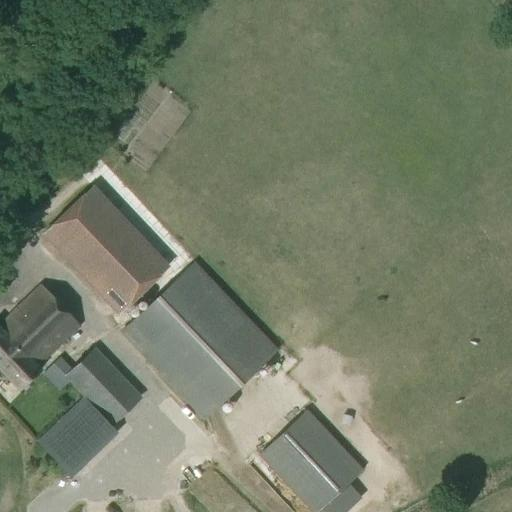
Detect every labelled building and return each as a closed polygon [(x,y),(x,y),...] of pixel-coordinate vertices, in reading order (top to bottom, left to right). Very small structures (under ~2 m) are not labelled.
[(102,301),(115,315),(165,268),(91,188),(60,217),(41,235),(102,301)] [(203,419),(277,350),(195,263),(122,332),(203,419)] [(35,364),(77,324),(44,290),(2,331),(0,328),(0,368),(18,388),(39,369),(35,364)] [(139,396),(95,349),(72,371),(60,358),(44,373),(59,389),(70,380),(86,397),(38,442),(70,476),(116,432),(109,424),(139,396)] [(314,511),(316,511),(361,470),(307,412),(261,455),(314,511)] [(357,438),(350,448),(370,463),(378,453),(357,438)] [(214,511),(259,511),(214,466),(191,488),(214,511)]
